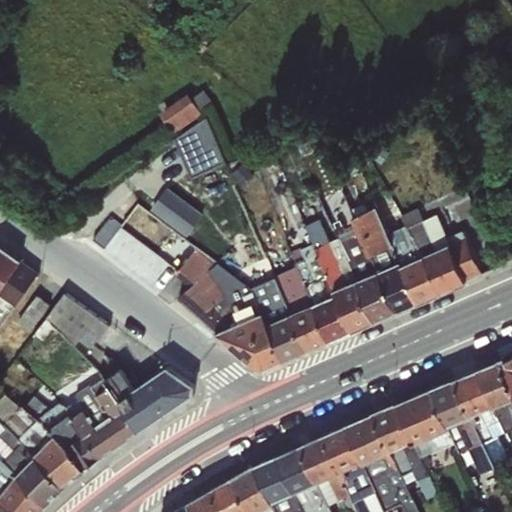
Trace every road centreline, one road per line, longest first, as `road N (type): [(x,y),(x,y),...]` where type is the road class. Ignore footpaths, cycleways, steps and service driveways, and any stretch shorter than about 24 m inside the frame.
road 1 (residential): [(250,412),(217,367),(0,206)]
road 2 (primary): [(511,301),(250,412)]
road 3 (primary): [(250,412),(182,447),(105,503)]
